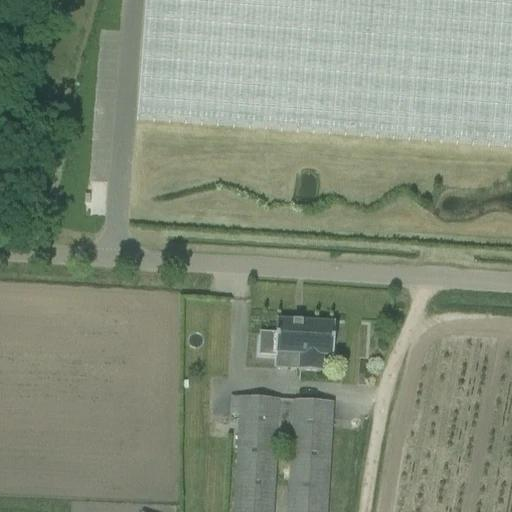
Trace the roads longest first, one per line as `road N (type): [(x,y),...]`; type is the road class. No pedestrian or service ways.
road 1 (unclassified): [(0,255),(511,284)]
road 2 (unknown): [(129,261),(135,0)]
